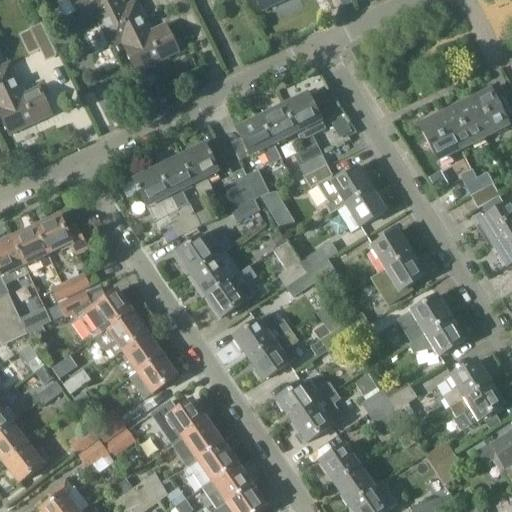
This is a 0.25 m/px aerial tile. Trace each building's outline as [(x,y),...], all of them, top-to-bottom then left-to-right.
[(112,15),(124,9),(119,0),(64,0),(55,5),(63,20),(75,14),(81,26),(96,18),(111,47),(120,43),(132,37),(127,26),(123,28),(121,24),(117,26),(112,15)] [(253,0),(260,13),(285,0),(253,0)] [(337,0),(342,8),(352,4),(349,0),(337,0)] [(149,34),(140,16),(134,4),(124,9),(112,15),(117,26),(121,24),(123,28),(127,26),(132,37),(120,43),(136,74),(178,53),(164,26),(149,34)] [(45,64),(55,59),(43,35),(33,40),(45,64)] [(21,96),(13,78),(8,66),(0,69),(0,87),(6,99),(0,101),(0,119),(8,136),(51,116),(37,88),(21,96)] [(489,92),(488,91),(479,95),(479,97),(468,103),(485,139),(509,127),(492,91),(489,92)] [(294,157),(299,167),(320,156),(307,129),(319,122),(306,95),(283,107),(297,134),(305,151),(294,157)] [(465,104),(465,103),(455,107),(456,109),(444,115),(462,151),(485,139),(468,103),(465,104)] [(273,146),(297,134),(283,107),(260,119),(273,146)] [(462,151),(444,115),(432,121),(432,119),(421,124),(422,126),(420,127),(438,163),(462,151)] [(281,160),(273,146),(260,119),(236,131),(250,157),(262,151),(270,165),(281,160)] [(200,147),(199,146),(190,150),(191,152),(180,158),(193,185),(201,199),(213,193),(205,179),(216,173),(209,159),(210,159),(208,155),(209,155),(205,148),(204,148),(203,146),(200,147)] [(320,156),(299,167),(304,177),(314,171),(325,166),(320,156)] [(177,159),(177,157),(167,162),(168,164),(157,169),(170,196),(193,185),(180,158),(177,159)] [(319,184),(331,178),(325,166),(314,171),(304,177),(309,189),(319,184)] [(340,210),(370,191),(357,168),(333,183),(331,178),(319,184),(330,202),(327,204),(334,214),(340,210)] [(170,196),(157,169),(144,176),(143,174),(133,179),(134,181),(133,182),(137,191),(135,192),(137,196),(139,195),(159,234),(172,228),(177,237),(188,232),(177,210),(170,196)] [(245,177),(242,170),(231,176),(235,183),(245,204),(253,200),(268,193),(257,172),(245,177)] [(476,179),(472,171),(461,177),(471,196),(492,185),(487,175),(476,179)] [(234,210),(245,204),(235,183),(223,188),(234,210)] [(477,209),(498,197),(492,185),(471,196),(477,209)] [(354,232),(362,227),(384,213),(370,191),(340,210),(354,232)] [(236,224),(259,213),(253,200),(245,204),(234,210),(230,212),(236,224)] [(493,246),(511,233),(511,202),(479,223),(480,224),(478,226),(484,236),(486,235),(493,246)] [(188,232),(198,227),(188,205),(177,210),(188,232)] [(64,231),(58,218),(36,228),(48,255),(70,245),(75,254),(86,248),(75,226),(64,231)] [(27,265),(48,255),(36,228),(14,238),(27,265)] [(217,244),(209,233),(177,255),(191,276),(216,260),(232,248),(225,238),(217,244)] [(386,271),(410,255),(396,233),(372,249),(386,271)] [(507,268),(511,264),(511,233),(493,246),(500,257),(499,258),(504,267),(506,266),(507,268)] [(277,249),(285,244),(278,234),(270,239),(277,249)] [(0,244),(0,278),(4,287),(31,274),(27,265),(14,238),(0,244)] [(285,289),(306,275),(299,264),(286,244),(273,253),(286,273),(278,278),(285,289)] [(306,275),(327,261),(337,255),(330,244),(299,264),(306,275)] [(384,302),(399,292),(423,277),(410,255),(386,271),(370,280),(377,292),(384,302)] [(206,298),(230,281),(216,260),(191,276),(206,298)] [(313,286),(334,272),(327,261),(306,275),(313,286)] [(220,319),(254,296),(246,285),(255,279),(248,269),(230,281),(206,298),(220,319)] [(292,300),(313,286),(306,275),(285,289),(292,300)] [(66,297),(88,288),(83,277),(61,287),(66,297)] [(56,302),(66,297),(61,287),(52,291),(56,302)] [(93,340),(99,336),(130,314),(115,293),(82,317),(82,318),(76,322),(88,338),(93,340)] [(8,294),(0,297),(0,310),(8,330),(22,323),(8,294)] [(63,317),(89,306),(84,295),(58,306),(63,317)] [(425,334),(449,320),(435,298),(412,313),(425,334)] [(0,333),(8,330),(0,310),(0,333)] [(113,358),(121,352),(145,336),(130,314),(99,336),(113,358)] [(234,338),(249,360),(273,344),(290,332),(283,322),(277,327),(269,315),(258,322),(234,338)] [(347,340),(368,326),(361,315),(340,329),(347,340)] [(439,357),(462,343),(449,320),(425,334),(407,345),(413,355),(434,349),(439,357)] [(354,351),(375,337),(368,326),(347,340),(354,351)] [(326,353),(347,340),(340,329),(319,343),(326,353)] [(0,346),(1,348),(13,342),(8,330),(0,333),(0,346)] [(289,350),(298,344),(290,332),(273,344),(249,360),(264,382),(288,366),(296,360),(289,350)] [(136,374),(160,357),(145,336),(121,352),(136,374)] [(333,364),(354,351),(347,340),(326,353),(333,364)] [(142,401),(175,379),(160,357),(136,374),(127,380),(142,401)] [(33,375),(34,374),(44,367),(36,358),(25,366),(33,375)] [(475,364),(474,362),(444,381),(451,392),(443,397),(450,409),(489,385),(482,374),(483,373),(477,363),(475,364)] [(58,381),(68,373),(61,363),(51,370),(58,381)] [(43,387),(53,380),(44,367),(34,374),(43,387)] [(80,389),(90,382),(83,372),(72,379),(80,389)] [(69,397),(80,389),(72,379),(62,387),(69,397)] [(388,403),(409,390),(402,379),(381,393),(388,403)] [(315,391),(308,382),(302,386),(301,385),(277,401),(292,423),(316,407),(316,406),(333,393),(329,387),(315,391)] [(52,401),(62,393),(55,383),(45,391),(52,401)] [(495,396),(489,385),(450,409),(456,419),(464,414),(471,426),(491,413),(493,416),(501,410),(500,408),(503,407),(501,404),(503,404),(497,395),(495,396)] [(395,414),(416,401),(409,390),(388,403),(395,414)] [(41,408),(52,401),(45,391),(34,398),(41,408)] [(81,413),(92,405),(83,393),(73,401),(81,413)] [(367,417),(388,403),(381,393),(360,406),(367,417)] [(181,440),(205,423),(191,402),(166,419),(181,440)] [(374,428),(395,414),(388,403),(367,417),(374,428)] [(307,444),(331,428),(316,407),(292,423),(307,444)] [(0,431),(9,425),(0,412),(0,431)] [(102,446),(125,429),(115,416),(92,433),(97,440),(102,446)] [(196,463),(221,446),(205,423),(181,440),(196,463)] [(0,461),(2,463),(25,445),(9,425),(0,431),(0,461)] [(97,440),(92,433),(88,427),(67,443),(76,456),(97,440)] [(114,458),(134,443),(125,429),(102,446),(108,455),(110,453),(114,458)] [(397,440),(404,451),(415,443),(408,433),(397,440)] [(511,434),(492,447),(490,444),(477,452),(485,464),(497,456),(511,480),(511,434)] [(108,455),(102,446),(97,440),(76,456),(86,469),(100,459),(101,460),(108,455)] [(431,468),(453,455),(447,444),(425,457),(431,468)] [(18,485),(42,467),(25,445),(2,463),(18,485)] [(201,490),(235,466),(221,446),(196,463),(183,472),(187,479),(191,476),(201,490)] [(352,458),(345,447),(320,463),(334,484),(359,468),(369,461),(362,451),(352,458)] [(444,488),(455,481),(449,471),(460,465),(453,455),(431,468),(444,488)] [(220,509),(226,505),(250,488),(235,466),(201,490),(208,501),(213,498),(220,509)] [(349,506),(374,489),(359,468),(334,484),(349,506)] [(157,504),(166,497),(153,474),(143,482),(157,504)] [(148,510),(157,504),(143,482),(133,489),(148,510)] [(66,499),(65,497),(70,492),(64,484),(47,497),(51,503),(39,511),(75,511),(76,511),(85,504),(75,492),(66,499)] [(353,511),(387,511),(389,511),(397,506),(382,484),(374,489),(349,506),(353,511)] [(262,511),(265,510),(250,488),(226,505),(228,509),(223,511),(262,511)] [(135,511),(145,511),(148,510),(133,489),(123,497),(135,511)] [(410,511),(444,511),(454,509),(449,496),(410,509),(410,511)] [(120,511),(135,511),(123,497),(113,504),(120,511)] [(175,511),(191,511),(184,501),(173,509),(175,511)] [(470,511),(485,511),(482,502),(468,507),(470,511)]
